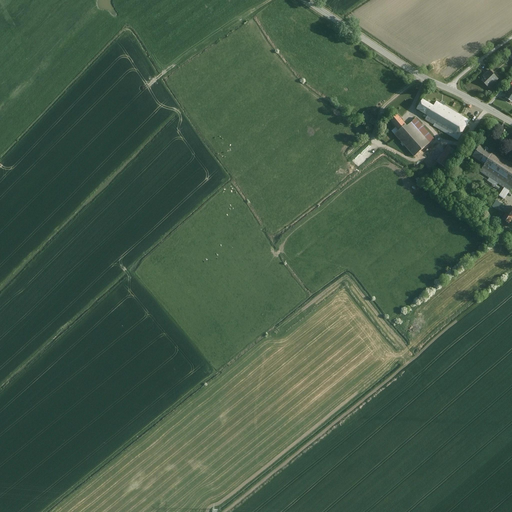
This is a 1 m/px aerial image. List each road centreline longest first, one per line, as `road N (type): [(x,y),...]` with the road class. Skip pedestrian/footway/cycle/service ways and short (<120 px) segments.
road 1 (tertiary): [(306,0),(447,86)]
road 2 (track): [(160,76),(269,0)]
